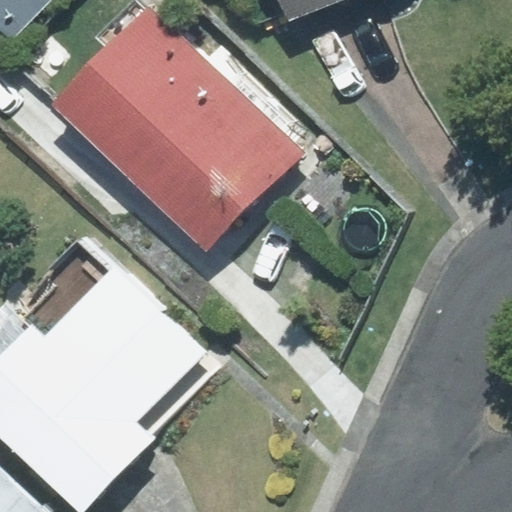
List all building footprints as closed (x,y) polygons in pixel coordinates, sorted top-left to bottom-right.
[(0,0),(0,25),(13,37),(49,0),(0,0)] [(107,49),(53,104),(206,251),(301,153),(148,6),(145,10),(135,0),(97,40),(107,49)] [(277,0),(287,25),(351,0),(277,0)] [(78,237),(14,305),(8,300),(0,307),(0,435),(80,510),(216,366),(78,237)] [(0,511),(46,511),(0,466),(0,511)]
